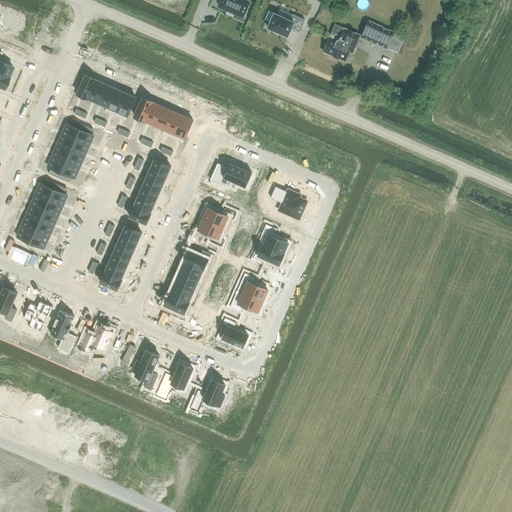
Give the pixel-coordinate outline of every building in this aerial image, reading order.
[(217,0),(221,2),(219,6),(229,11),(228,12),(229,12),(233,14),(234,13),(243,17),(250,1),(248,0),(247,0),(217,0)] [(316,8),(319,0),(304,0),(303,2),(316,8)] [(11,16),(5,30),(11,33),(10,34),(28,41),(39,17),(21,9),(9,4),(5,14),(11,16)] [(286,36),(290,29),(297,33),(303,20),(291,14),(289,20),(273,13),(266,27),(286,36)] [(384,27),(369,21),(362,38),(376,44),(377,43),(382,46),(382,47),(387,49),(394,32),(389,30),(389,31),(383,28),(384,27)] [(339,39),(335,41),(328,37),(322,52),(343,62),(350,48),(353,49),(359,36),(344,29),(339,39)] [(0,51),(0,74),(9,78),(9,77),(13,67),(0,61),(0,58),(2,53),(0,51)] [(0,74),(0,87),(4,89),(9,78),(0,74)] [(86,75),(77,96),(88,101),(89,98),(88,98),(96,79),(86,75)] [(96,79),(88,98),(89,98),(98,102),(106,84),(97,80),(96,79)] [(106,84),(98,102),(107,107),(108,107),(116,88),(106,84)] [(107,107),(105,111),(116,116),(126,93),(116,88),(108,107),(107,107)] [(126,93),(116,116),(126,120),(136,97),(126,93)] [(143,97),(135,116),(145,121),(153,102),(143,97)] [(153,102),(145,121),(155,125),(163,106),(154,102),(153,102)] [(163,106),(155,125),(164,129),(165,129),(173,111),(163,106)] [(164,129),(162,133),(173,138),(183,115),(173,111),(165,129),(164,129)] [(183,115),(173,138),(183,143),(193,120),(183,115)] [(67,123),(62,134),(76,140),(81,129),(77,128),(73,126),(70,125),(67,123)] [(81,129),(76,140),(89,146),(94,135),(91,134),(88,133),(84,131),(81,129)] [(62,134),(58,145),(71,151),(76,140),(62,134)] [(76,140),(71,151),(85,157),(89,146),(76,140)] [(58,145),(53,155),(67,161),(71,151),(58,145)] [(71,151),(67,161),(80,167),(85,157),(71,151)] [(53,155),(48,166),(51,168),(55,169),(58,171),(62,172),(67,161),(53,155)] [(155,159),(151,169),(167,176),(171,166),(155,159)] [(67,161),(62,172),(65,174),(69,175),(72,177),(75,178),(80,167),(67,161)] [(218,163),(211,180),(224,186),(227,179),(238,184),(246,187),(252,173),(230,163),(228,167),(218,163)] [(151,169),(146,178),(163,186),(167,176),(151,169)] [(146,178),(142,188),(159,195),(163,186),(146,178)] [(41,183),(36,194),(49,200),(54,189),(51,188),(47,186),(44,185),(41,183)] [(276,186),(271,198),(282,203),(279,210),(299,219),(307,201),(300,198),(301,195),(300,195),(300,194),(299,194),(296,193),(296,192),(295,192),(290,190),(289,189),(289,190),(288,190),(288,191),(276,186)] [(142,188),(138,197),(155,204),(159,195),(142,188)] [(54,189),(49,200),(63,206),(68,195),(65,194),(61,192),(58,191),(54,189)] [(36,194),(31,205),(45,211),(49,200),(36,194)] [(134,206),(151,214),(151,213),(155,204),(138,197),(134,206)] [(49,200),(45,211),(58,216),(63,206),(49,200)] [(31,205),(27,215),(40,221),(45,211),(31,205)] [(134,206),(130,216),(147,224),(151,214),(134,206)] [(208,207),(204,218),(226,228),(231,218),(234,219),(237,213),(225,208),(223,213),(208,207)] [(45,211),(40,221),(54,227),(58,216),(45,211)] [(27,215),(22,225),(36,231),(40,221),(27,215)] [(204,218),(199,229),(213,235),(210,241),(222,246),(225,240),(222,239),(226,228),(204,218)] [(40,221),(36,231),(49,237),(54,227),(40,221)] [(266,224),(258,242),(284,254),(284,253),(289,243),(275,236),(278,229),(266,224)] [(22,225),(17,236),(31,242),(36,231),(22,225)] [(126,225),(122,235),(138,242),(142,233),(126,225)] [(36,231),(31,242),(44,248),(49,237),(36,231)] [(122,235),(117,245),(134,252),(138,242),(122,235)] [(258,242),(251,259),(262,264),(265,258),(279,265),(284,254),(258,242)] [(117,245),(113,254),(130,261),(134,252),(117,245)] [(189,251),(184,262),(207,272),(212,261),(211,260),(214,254),(202,249),(200,255),(189,251)] [(113,254),(109,263),(125,270),(130,261),(113,254)] [(184,262),(180,273),(203,283),(207,272),(184,262)] [(105,272),(122,280),(122,279),(125,270),(109,263),(105,272)] [(105,272),(101,282),(117,290),(122,280),(105,272)] [(245,272),(238,289),(263,301),(268,290),(254,283),(257,277),(245,272)] [(180,273),(175,283),(194,291),(193,292),(198,294),(198,293),(203,283),(180,273)] [(170,293),(170,294),(189,302),(189,301),(193,292),(194,291),(175,283),(171,294),(170,293)] [(0,297),(0,312),(7,315),(5,318),(12,321),(17,310),(11,307),(17,293),(5,287),(0,297)] [(238,289),(230,306),(242,311),(244,305),(259,312),(263,301),(238,289)] [(170,294),(165,305),(176,310),(173,315),(185,321),(187,315),(188,315),(193,304),(194,303),(189,301),(189,302),(170,294)] [(30,303),(24,317),(31,321),(29,326),(42,332),(53,306),(40,301),(38,306),(30,303)] [(61,310),(51,334),(63,339),(59,348),(69,353),(77,337),(68,333),(68,331),(69,332),(72,325),(71,324),(75,316),(61,310)] [(225,325),(220,337),(243,347),(249,334),(234,328),(237,322),(225,317),(222,324),(225,325)] [(87,331),(80,347),(91,352),(93,346),(104,351),(113,331),(99,324),(94,334),(87,331)] [(139,352),(135,362),(139,364),(138,366),(150,371),(149,374),(156,377),(161,366),(155,364),(161,350),(147,344),(143,354),(139,352)] [(169,368),(164,379),(171,382),(173,379),(185,385),(194,363),(181,357),(175,370),(169,368)] [(202,384),(197,395),(204,398),(205,395),(217,401),(218,398),(222,400),(226,390),(222,389),(226,379),(213,373),(207,386),(202,384)]
